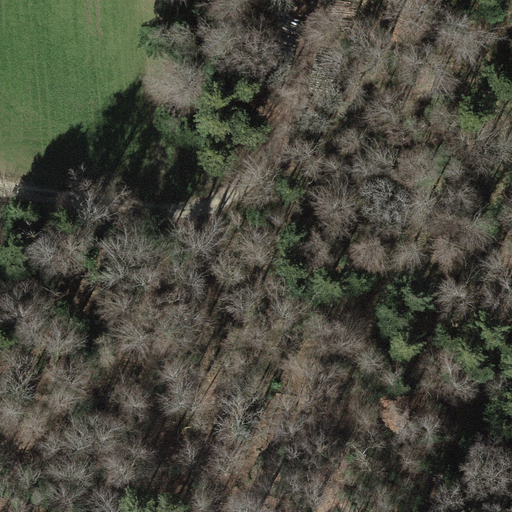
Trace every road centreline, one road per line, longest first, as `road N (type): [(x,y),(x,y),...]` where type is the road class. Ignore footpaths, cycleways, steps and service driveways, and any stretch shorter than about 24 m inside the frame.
road 1 (track): [(311,0),(289,121),(241,185),(201,212)]
road 2 (track): [(201,212),(0,179)]
